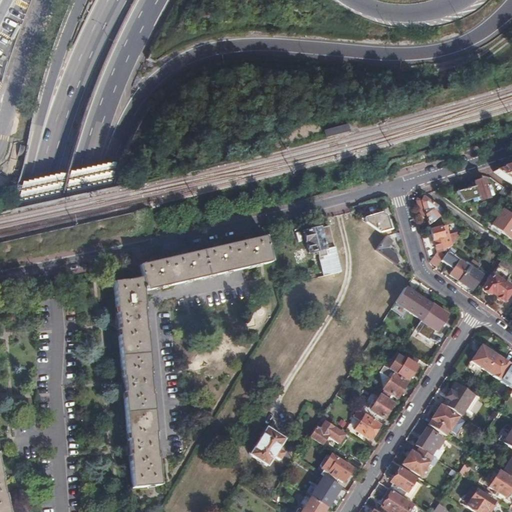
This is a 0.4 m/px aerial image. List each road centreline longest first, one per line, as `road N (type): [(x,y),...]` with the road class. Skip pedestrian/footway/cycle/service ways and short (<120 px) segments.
road 1 (motorway): [(61,386),(101,188),(137,97),(159,74),(238,45),(434,53),(476,37),(511,6)]
road 2 (residential): [(397,186),(0,275)]
road 3 (motorway): [(61,386),(58,322),(79,192),(114,86),(156,0)]
road 4 (motorway): [(36,200),(25,254),(26,419),(39,511)]
road 5 (residential): [(347,511),(477,312)]
road 6 (motorway): [(105,0),(58,107),(36,200)]
road 7 (motorway): [(78,0),(40,118),(30,168),(36,200)]
road 8 (residential): [(397,186),(421,272),(477,312)]
road 9 (residential): [(0,142),(18,61),(43,0)]
road 10 (motorway): [(464,0),(417,17),(367,12),(343,0)]
road 11 (motorway): [(82,511),(61,386)]
road 12 (residential): [(511,148),(397,186)]
